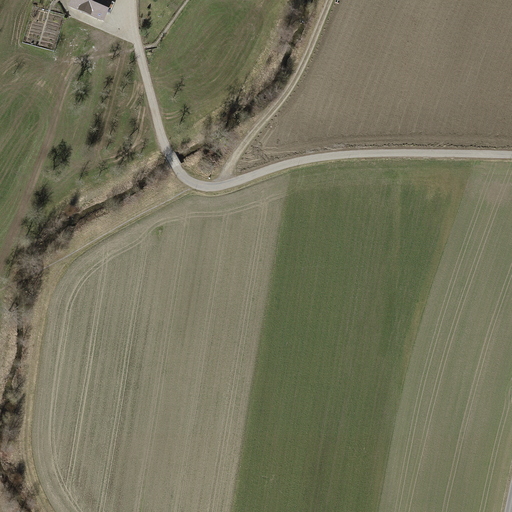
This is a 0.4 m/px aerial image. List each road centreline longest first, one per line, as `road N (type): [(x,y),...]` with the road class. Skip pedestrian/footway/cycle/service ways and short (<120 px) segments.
road 1 (residential): [(130,0),(128,20),(154,111),(177,165),(201,187),(337,154),(511,155)]
road 2 (track): [(65,257),(41,321),(30,435),(57,511)]
road 3 (track): [(327,0),(301,65),(220,186)]
